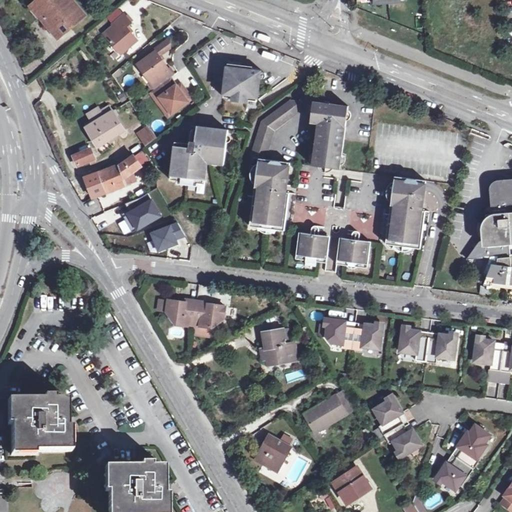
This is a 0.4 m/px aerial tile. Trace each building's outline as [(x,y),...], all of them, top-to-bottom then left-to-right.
[(57,41),(88,15),(75,0),(33,0),(27,6),(57,41)] [(113,24),(114,25),(104,34),(121,54),(137,40),(126,27),(131,23),(125,14),(113,24)] [(138,62),(140,64),(157,52),(160,56),(171,49),(170,39),(138,62)] [(145,75),(155,89),(174,76),(168,67),(160,56),(157,52),(140,64),(147,74),(145,75)] [(195,67),(202,63),(196,54),(189,59),(195,67)] [(256,101),(259,79),(263,79),(264,79),(266,78),(266,76),(266,75),(265,73),(263,72),(244,70),(244,65),(228,63),(224,97),(234,98),(234,95),(248,97),(247,100),(256,101)] [(147,74),(140,64),(137,66),(144,75),(145,75),(147,74)] [(172,78),(152,92),(158,100),(161,98),(172,113),(189,102),(184,95),(188,93),(183,86),(180,89),(178,87),(172,78)] [(188,93),(184,95),(189,102),(193,99),(188,93)] [(161,98),(158,100),(169,116),(172,113),(161,98)] [(260,158),(266,159),(275,131),(300,113),(301,102),(290,100),(262,121),(250,157),(260,158)] [(342,125),(346,125),(349,106),(335,104),(326,101),(325,103),(314,101),(311,120),(319,121),(318,123),(322,123),(319,148),(315,147),(313,166),(341,169),(343,151),(338,150),(342,125)] [(93,123),(104,116),(99,108),(88,115),(93,123)] [(95,141),(98,146),(108,141),(125,130),(113,111),(104,116),(93,123),(86,127),(95,141)] [(195,142),(190,141),(190,146),(175,144),(170,180),(177,181),(181,178),(194,180),(197,184),(205,185),(207,163),(210,163),(211,157),(224,159),(228,130),(198,126),(197,131),(195,142)] [(146,145),(157,138),(153,132),(143,140),(146,145)] [(111,147),(108,141),(98,146),(102,153),(111,147)] [(95,158),(91,150),(91,148),(74,155),(78,165),(95,158)] [(143,165),(149,161),(142,150),(136,153),(143,165)] [(121,165),(110,169),(117,188),(127,184),(124,178),(127,176),(142,166),(134,155),(121,165)] [(284,188),(288,187),(292,163),(266,159),(260,158),(259,165),(256,185),(254,202),(253,209),(251,226),(259,228),(263,224),(275,226),(278,230),(285,231),(290,193),(288,193),(283,192),(284,188)] [(110,169),(99,172),(107,192),(117,188),(110,169)] [(91,189),(94,197),(107,192),(99,172),(86,177),(91,189)] [(420,206),(424,205),(426,185),(426,181),(396,177),(395,182),(387,245),(395,246),(399,243),(410,244),(413,248),(414,248),(421,249),(423,231),(424,224),(425,212),(423,211),(419,211),(420,206)] [(181,178),(177,181),(177,184),(197,186),(197,184),(194,180),(181,178)] [(492,205),(492,206),(502,205),(503,213),(510,213),(510,210),(509,205),(511,205),(511,179),(510,180),(500,181),(495,182),(492,185),(490,189),(492,205)] [(88,200),(94,197),(91,189),(85,192),(88,200)] [(482,236),(487,241),(483,241),(468,257),(490,256),(484,273),(488,274),(486,280),(485,283),(486,285),(488,286),(491,287),(492,283),(511,285),(511,254),(510,244),(511,244),(511,212),(510,213),(503,213),(502,205),(492,206),(492,214),(489,216),(486,219),(484,222),(482,226),(482,236)] [(263,224),(259,228),(268,233),(278,230),(275,226),(263,224)] [(318,259),(318,263),(328,264),(331,237),(328,237),(300,233),(297,260),(307,261),(307,258),(318,259)] [(359,264),(359,268),(369,269),(372,242),(341,238),(338,265),(345,266),(348,266),(349,263),(359,264)] [(404,251),(414,248),(413,248),(410,244),(399,243),(395,246),(404,251)] [(190,327),(190,325),(191,316),(197,317),(199,302),(188,300),(187,303),(180,302),(170,300),(169,314),(177,325),(190,327)] [(211,303),(199,302),(197,317),(197,321),(202,322),(202,326),(202,327),(213,329),(226,320),(227,307),(218,306),(211,304),(211,303)] [(241,319),(256,312),(252,305),(237,313),(241,319)] [(338,320),(330,319),(328,336),(332,342),(344,344),(343,348),(354,349),(356,327),(347,326),(347,321),(338,320)] [(366,329),(356,327),(354,349),(364,350),(364,347),(381,349),(384,326),(376,325),(367,324),(366,329)] [(290,327),(283,329),(285,340),(292,338),(290,327)] [(294,343),(286,344),(285,340),(283,329),(263,332),(266,349),(268,359),(269,365),(297,359),(294,343)] [(413,330),(404,329),(401,351),(418,354),(417,360),(427,362),(431,337),(421,336),(421,331),(413,330)] [(441,339),(431,337),(427,362),(438,363),(439,357),(456,359),(459,336),(448,335),(441,334),(441,339)] [(478,338),(475,361),(492,363),(491,370),(502,371),(505,349),(495,348),(495,343),(496,340),(478,338)] [(511,350),(505,349),(502,371),(511,372),(511,350)] [(285,374),(287,382),(305,378),(303,370),(285,374)] [(346,391),(336,396),(347,415),(357,409),(346,391)] [(316,434),(347,415),(336,396),(305,414),(316,434)] [(12,457),(36,456),(36,453),(72,453),(72,428),(69,428),(68,400),(56,400),(56,397),(44,397),(44,400),(9,401),(9,425),(12,425),(12,457)] [(395,397),(375,409),(384,424),(380,426),(385,435),(405,424),(400,415),(404,412),(395,397)] [(409,421),(404,412),(400,415),(405,424),(409,421)] [(409,421),(405,424),(410,432),(414,430),(409,421)] [(405,424),(385,435),(391,444),(395,442),(403,456),(423,445),(414,430),(410,432),(405,424)] [(464,450),(459,458),(476,470),(482,461),(479,459),(489,445),(487,444),(480,439),(485,431),(477,426),(472,434),(470,432),(460,447),(464,450)] [(378,428),(372,432),(379,442),(385,439),(378,428)] [(369,444),(375,441),(368,429),(362,432),(369,444)] [(485,431),(480,439),(487,444),(492,436),(485,431)] [(255,460),(269,467),(272,461),(280,466),(290,447),(269,435),(255,460)] [(460,447),(454,455),(459,458),(464,450),(460,447)] [(454,455),(449,463),(453,466),(459,458),(454,455)] [(470,478),(476,470),(459,458),(453,466),(449,463),(439,478),(458,491),(468,476),(470,478)] [(276,472),(280,466),(272,461),(269,467),(276,472)] [(109,511),(169,511),(169,495),(166,495),(165,467),(153,467),(153,464),(141,464),(141,467),(106,467),(106,492),(108,492),(109,511)] [(347,503),(371,488),(358,467),(334,482),(347,503)] [(325,489),(319,493),(323,498),(329,495),(325,489)] [(407,511),(417,511),(412,502),(404,506),(407,511)]
